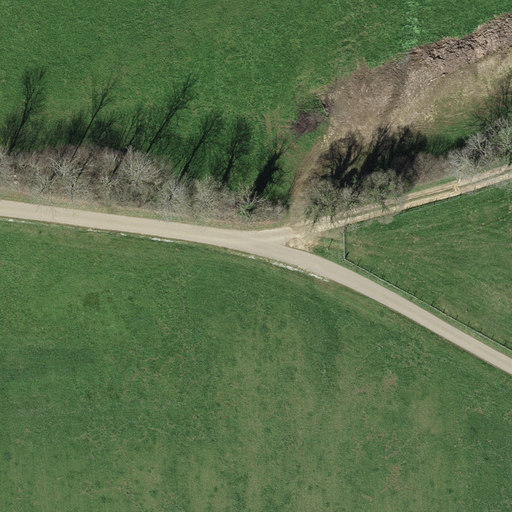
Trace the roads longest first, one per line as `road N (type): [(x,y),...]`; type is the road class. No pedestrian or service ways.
road 1 (track): [(0,214),(269,251)]
road 2 (track): [(511,370),(373,291),(269,251)]
road 3 (track): [(269,251),(302,228),(511,173)]
